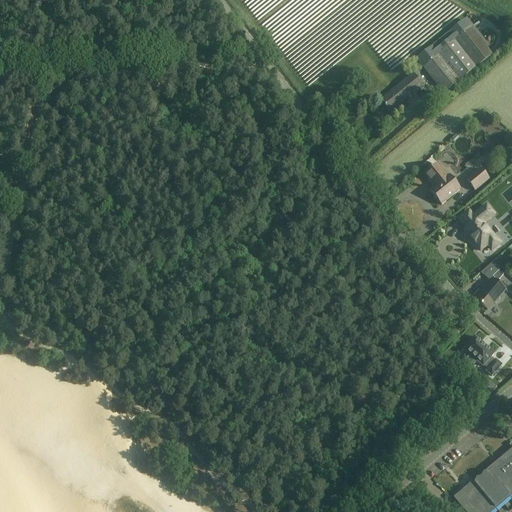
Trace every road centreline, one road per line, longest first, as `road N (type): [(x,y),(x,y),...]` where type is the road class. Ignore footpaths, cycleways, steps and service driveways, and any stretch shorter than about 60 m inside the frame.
road 1 (unclassified): [(511,345),(419,250),(220,0)]
road 2 (tertiary): [(382,511),(511,392)]
